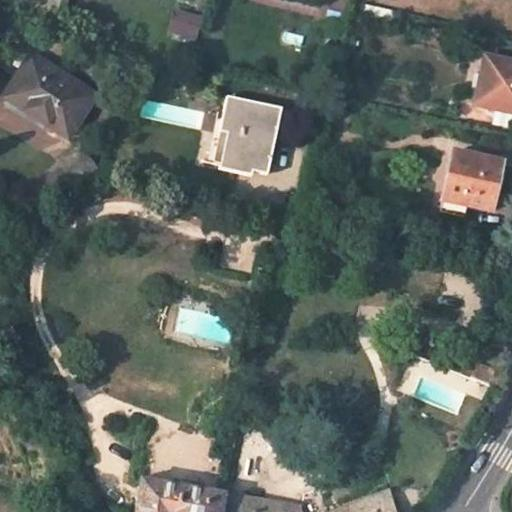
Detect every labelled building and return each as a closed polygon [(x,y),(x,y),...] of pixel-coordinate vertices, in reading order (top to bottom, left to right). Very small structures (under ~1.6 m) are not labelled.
[(511,63),(487,58),(476,106),(511,113),(511,63)] [(71,139),(97,97),(40,62),(14,105),(71,139)] [(284,113),(228,100),(220,135),(228,136),(222,165),(256,173),(259,159),(273,162),(284,113)] [(214,163),(222,165),(228,136),(220,135),(214,163)] [(53,199),(93,171),(77,148),(57,163),(62,169),(42,184),(53,199)] [(510,165),(455,153),(445,200),(493,211),(497,193),(503,194),(510,165)] [(273,162),(259,159),(256,173),(270,175),(273,162)] [(474,373),(506,386),(511,369),(481,357),(474,373)] [(222,511),(226,494),(141,481),(136,511),(222,511)] [(307,511),(305,506),(226,494),(222,511),(396,511),(394,491),(336,511),(307,511)]
